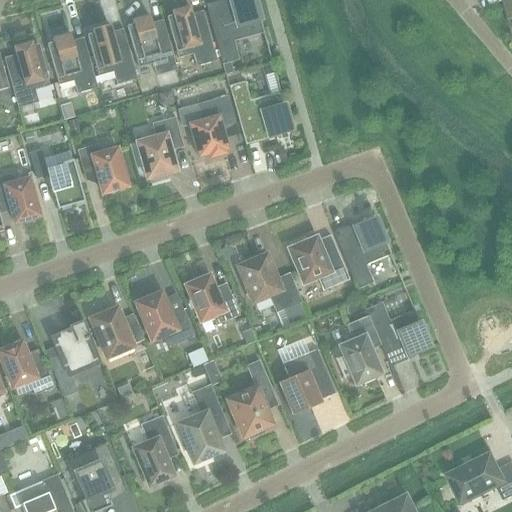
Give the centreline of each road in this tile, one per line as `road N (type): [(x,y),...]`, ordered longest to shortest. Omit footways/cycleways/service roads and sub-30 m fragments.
road 1 (residential): [(230,511),(452,399),(464,383),(370,163),(323,178)]
road 2 (residential): [(0,290),(323,178)]
